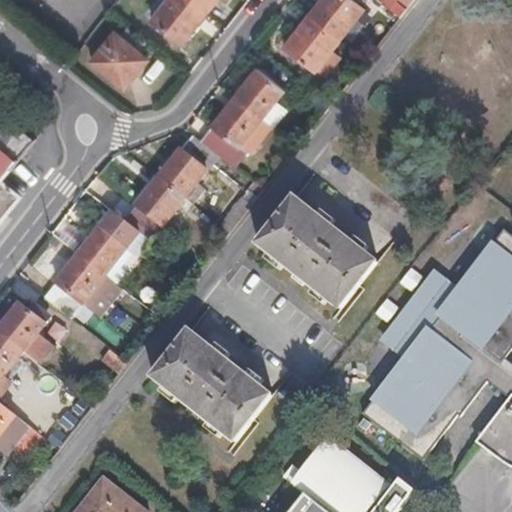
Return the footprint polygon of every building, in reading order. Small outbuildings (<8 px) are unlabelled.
[(206,14),(188,0),(167,0),(151,21),(181,45),(206,14)] [(188,0),(206,14),(216,0),(188,0)] [(321,0),(309,15),(340,39),(363,9),(351,0),(321,0)] [(402,0),(409,5),(413,0),(378,0),(400,17),(406,10),(396,2),(397,0),(402,0)] [(315,71),(340,39),(309,15),(284,46),(315,71)] [(125,89),(148,59),(115,33),(92,63),(125,89)] [(235,98),(262,119),(284,91),(257,70),(235,98)] [(220,156),(228,162),(262,119),(235,98),(201,141),(220,156)] [(0,222),(21,197),(1,181),(28,149),(33,144),(6,121),(0,127),(0,222)] [(159,177),(186,198),(195,204),(206,189),(199,183),(220,156),(201,141),(192,134),(159,177)] [(139,232),(152,242),(186,198),(159,177),(124,221),(139,232)] [(220,225),(230,232),(252,205),(242,196),(220,225)] [(292,274),(303,283),(306,280),(340,307),(376,261),(295,198),(259,244),(294,271),(292,274)] [(106,275),(115,282),(126,266),(118,260),(126,248),(139,232),(124,221),(113,212),(80,254),(106,275)] [(460,290),(408,358),(382,391),(380,390),(363,413),(423,459),(458,414),(461,416),(488,380),(510,397),(476,441),(481,445),(497,457),(511,466),(511,361),(506,357),(511,348),(511,233),(505,228),(487,251),(490,252),(460,290)] [(135,255),(126,248),(118,260),(126,266),(135,255)] [(46,298),(72,318),(84,303),(106,275),(80,254),(46,298)] [(460,290),(435,270),(383,337),(408,358),(460,290)] [(115,282),(106,275),(84,303),(102,316),(124,289),(115,282)] [(0,331),(25,351),(42,365),(54,348),(38,335),(46,325),(20,304),(0,329),(0,331)] [(0,400),(13,384),(4,378),(25,351),(0,331),(0,400)] [(199,418),(201,415),(236,442),(272,395),(190,331),(154,377),(190,406),(187,409),(199,418)] [(30,462),(47,440),(0,403),(0,449),(6,454),(11,447),(30,462)] [(382,511),(391,502),(403,486),(399,482),(397,485),(395,482),(395,479),(390,475),(387,478),(333,435),(292,485),(312,501),(303,511),(382,511)] [(77,511),(146,511),(104,478),(77,511)] [(402,511),(391,502),(382,511),(402,511)]
